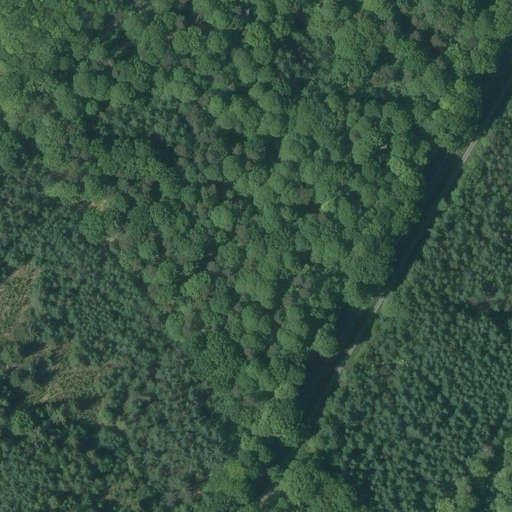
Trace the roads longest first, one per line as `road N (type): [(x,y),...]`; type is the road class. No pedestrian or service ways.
road 1 (primary): [(237,511),(511,46)]
road 2 (track): [(0,180),(122,0)]
road 3 (track): [(99,0),(0,144)]
